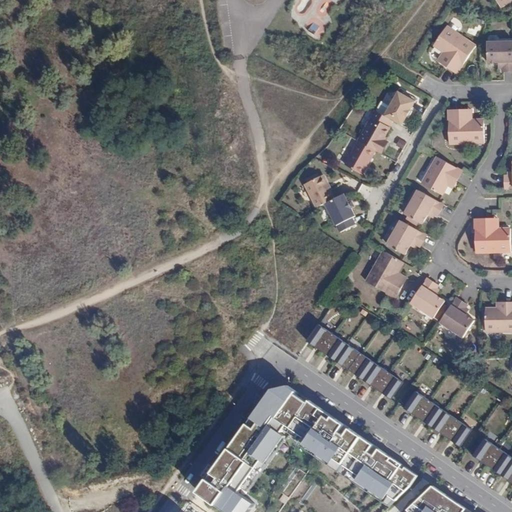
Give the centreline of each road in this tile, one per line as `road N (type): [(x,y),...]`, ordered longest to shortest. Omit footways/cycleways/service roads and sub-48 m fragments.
road 1 (track): [(266,194),(248,224),(209,248),(0,338)]
road 2 (residential): [(278,364),(505,511)]
road 3 (residential): [(511,281),(471,279),(441,255),(499,148),(502,91)]
road 4 (track): [(206,0),(223,68),(247,86),(266,194)]
road 5 (residential): [(278,364),(169,511)]
road 6 (residential): [(451,89),(383,200),(358,187)]
road 7 (residential): [(50,511),(16,419),(0,406)]
